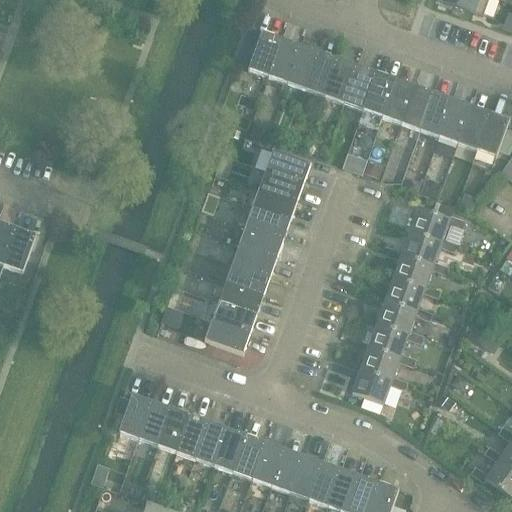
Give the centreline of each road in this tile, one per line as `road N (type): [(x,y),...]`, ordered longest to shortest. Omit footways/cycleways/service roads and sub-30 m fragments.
road 1 (residential): [(272,400),(350,186)]
road 2 (residential): [(441,491),(272,400)]
road 3 (residential): [(354,30),(511,83)]
road 4 (residential): [(272,400),(130,354)]
